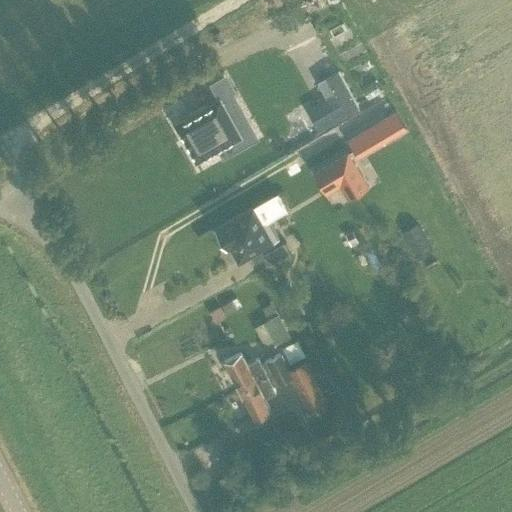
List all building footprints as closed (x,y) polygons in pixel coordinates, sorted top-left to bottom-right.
[(386,0),(395,19),(423,6),(419,0),(386,0)] [(378,97),(421,72),(382,4),(338,30),(378,97)] [(223,97),(178,122),(199,159),(244,134),(223,97)] [(398,109),(386,117),(396,135),(409,127),(398,109)] [(360,157),(372,149),(361,131),(349,139),(360,157)] [(280,146),(263,156),(278,181),(295,171),(280,146)] [(348,150),(314,171),(325,188),(339,180),(349,197),(369,185),(348,150)] [(254,204),(215,227),(227,249),(230,247),(238,263),(275,241),(274,240),(280,237),(270,220),(288,210),(277,191),(254,204)] [(354,231),(346,234),(351,244),(359,240),(354,231)] [(285,242),(264,253),(269,264),(290,252),(285,242)] [(295,293),(289,282),(279,287),(285,298),(295,293)] [(299,299),(291,304),(297,316),(306,312),(299,299)] [(234,300),(224,305),(228,314),(239,309),(234,300)] [(263,322),(275,344),(291,336),(279,313),(277,314),(271,302),(263,307),(269,319),(263,322)] [(221,305),(211,309),(217,321),(227,316),(221,305)] [(290,363),(305,355),(297,340),(282,348),(290,363)] [(281,353),(262,363),(259,357),(247,363),(241,352),(225,360),(240,389),(288,365),(281,353)] [(273,386),(292,376),(307,407),(325,398),(306,360),(289,369),(288,365),(240,389),(255,417),(271,409),(265,397),(276,391),(273,386)] [(319,440),(324,449),(324,450),(335,445),(334,443),(329,434),(319,440)]
